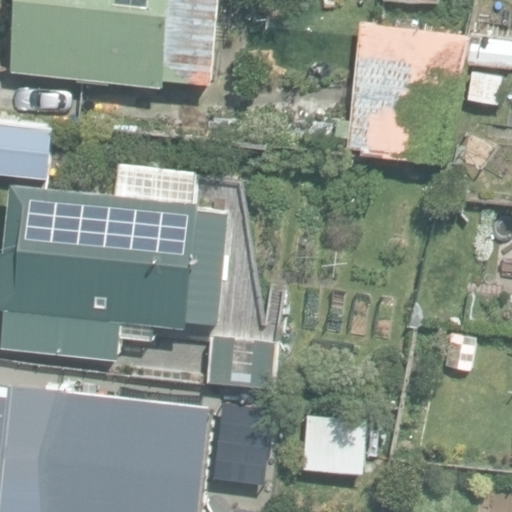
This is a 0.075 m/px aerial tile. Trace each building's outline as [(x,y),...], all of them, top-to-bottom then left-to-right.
[(24,0),(18,68),(171,83),(171,75),(216,80),(224,0),(24,0)] [(365,143),(452,155),(468,24),(467,24),(470,3),(448,0),(445,23),(364,13),(351,108),(339,107),(336,126),(350,128),(349,137),(365,139),(365,143)] [(479,63),(511,66),(511,36),(482,34),(479,63)] [(472,98),(501,103),(506,73),(477,68),(472,98)] [(0,170),(56,176),(61,124),(0,117),(0,170)] [(5,342),(122,354),(126,319),(182,325),(181,333),(198,335),(200,319),(223,321),(234,208),(204,205),(204,198),(199,198),(202,167),(125,160),(121,190),(17,180),(10,248),(1,247),(0,253),(0,290),(5,290),(3,305),(9,306),(5,342)] [(216,378),(280,383),(283,338),(220,334),(216,378)] [(0,511),(205,511),(217,402),(0,377),(0,511)] [(304,465),(373,472),(381,411),(310,405),(304,465)]
